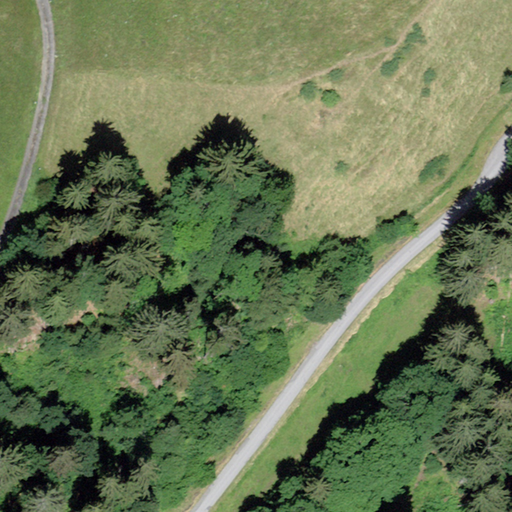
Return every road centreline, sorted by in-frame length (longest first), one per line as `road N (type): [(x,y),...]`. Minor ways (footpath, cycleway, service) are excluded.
road 1 (unclassified): [(511,168),(348,316),(203,511)]
road 2 (unclassified): [(0,293),(29,223),(52,92),(48,0)]
